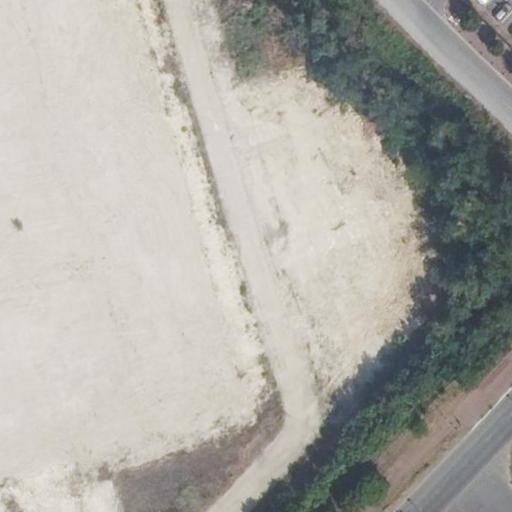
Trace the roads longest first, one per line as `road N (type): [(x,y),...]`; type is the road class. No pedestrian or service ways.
road 1 (unclassified): [(511,106),(405,0)]
road 2 (tertiary): [(420,511),(511,416)]
